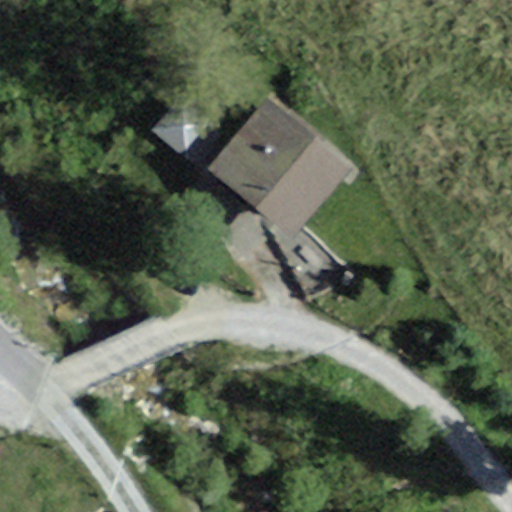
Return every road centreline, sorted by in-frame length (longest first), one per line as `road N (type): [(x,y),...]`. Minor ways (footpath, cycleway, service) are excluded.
road 1 (track): [(47,404),(81,379),(209,320),(303,317),(405,383),(511,511)]
road 2 (track): [(132,511),(47,404),(0,360)]
